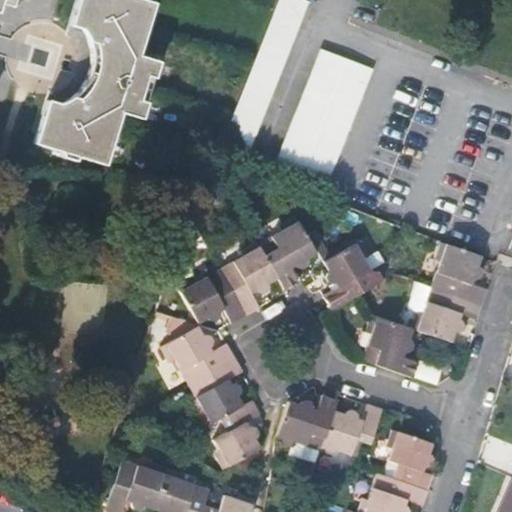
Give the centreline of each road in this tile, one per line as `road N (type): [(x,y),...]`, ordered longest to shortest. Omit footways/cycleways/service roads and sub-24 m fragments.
road 1 (residential): [(469,417),(290,348)]
road 2 (residential): [(511,279),(469,417)]
